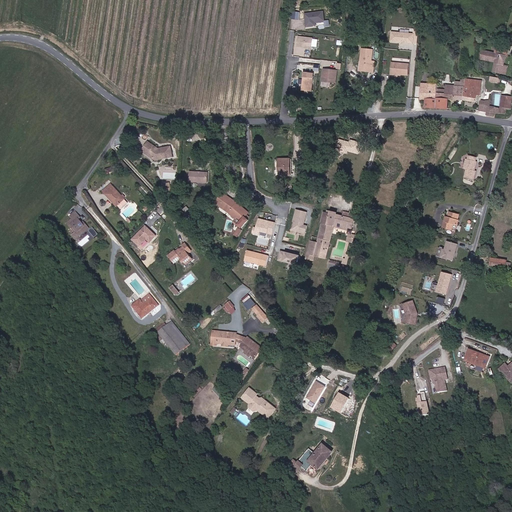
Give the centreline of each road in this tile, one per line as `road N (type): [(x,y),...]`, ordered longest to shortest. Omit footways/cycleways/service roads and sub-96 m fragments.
road 1 (residential): [(314,365),(343,375),(383,374),(416,334),(456,305),(511,125)]
road 2 (tertiary): [(247,121),(452,114),(511,122)]
road 3 (residential): [(129,109),(78,191),(118,245)]
road 4 (tertiary): [(0,38),(45,46),(129,109)]
